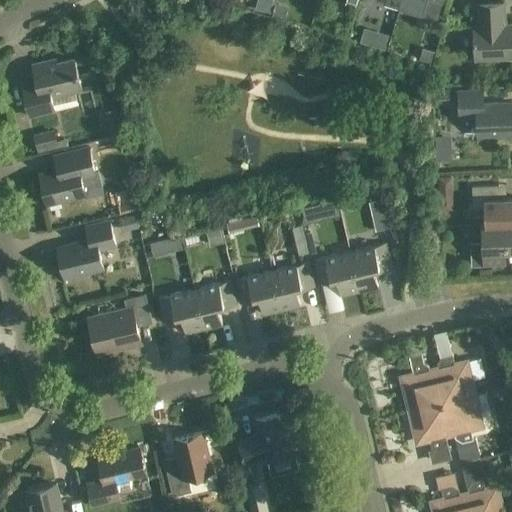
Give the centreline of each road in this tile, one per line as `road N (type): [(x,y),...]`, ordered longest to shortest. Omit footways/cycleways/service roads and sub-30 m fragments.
road 1 (residential): [(320,375),(273,370),(90,413),(63,407),(36,374),(0,225)]
road 2 (residential): [(320,375),(368,332),(511,302)]
road 3 (residential): [(373,511),(353,426),(320,375)]
